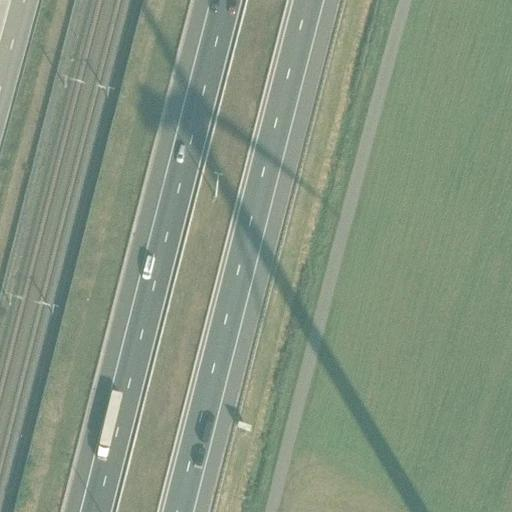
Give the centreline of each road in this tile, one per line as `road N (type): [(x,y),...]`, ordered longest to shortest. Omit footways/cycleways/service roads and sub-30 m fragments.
road 1 (unclassified): [(268,511),(404,0)]
road 2 (motorway): [(220,0),(89,511)]
road 3 (motorway): [(186,511),(313,0)]
